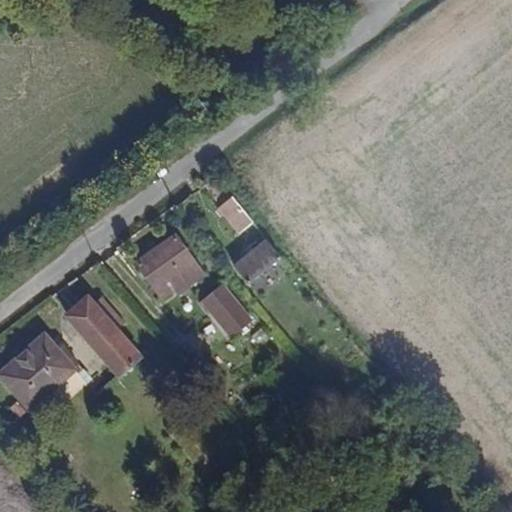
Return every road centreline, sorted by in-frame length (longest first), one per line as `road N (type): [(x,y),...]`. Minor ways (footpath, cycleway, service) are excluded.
road 1 (unclassified): [(398,2),(0,311)]
road 2 (unclassified): [(140,0),(204,45),(261,40),(329,0)]
